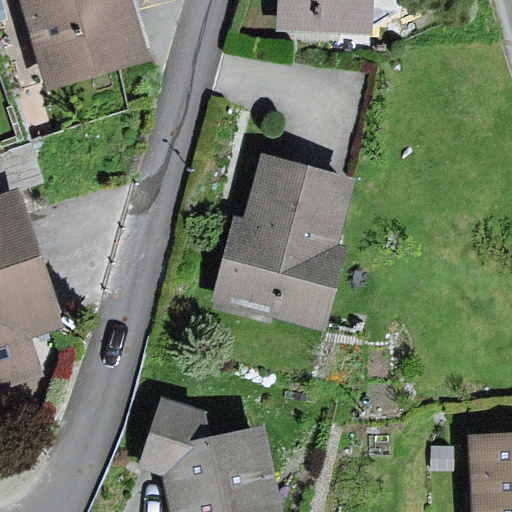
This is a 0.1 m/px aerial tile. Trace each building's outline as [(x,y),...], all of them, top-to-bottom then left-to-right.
[(129,0),(31,0),(56,91),(147,67),(129,0)] [(371,0),(288,0),(287,23),(370,28),(371,0)] [(353,181),(271,158),(253,225),(238,221),(217,299),(326,328),(347,248),(336,245),(353,181)] [(22,203),(0,210),(0,388),(43,375),(32,340),(62,331),(22,203)] [(166,398),(146,463),(170,473),(178,511),(281,511),(261,429),(166,398)] [(511,511),(511,435),(478,438),(482,511),(511,511)]
